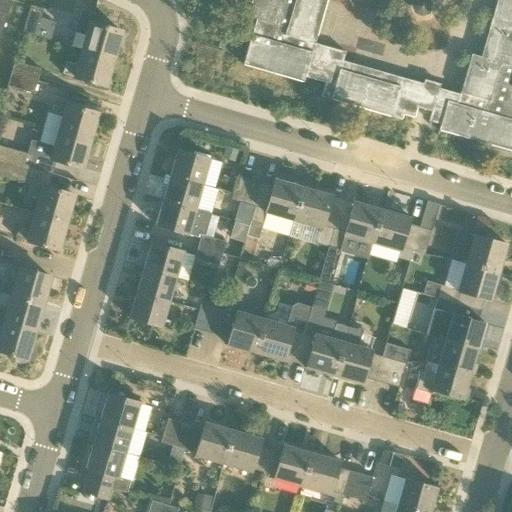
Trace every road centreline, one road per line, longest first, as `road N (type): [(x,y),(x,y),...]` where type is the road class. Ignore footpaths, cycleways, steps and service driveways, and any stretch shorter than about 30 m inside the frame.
road 1 (residential): [(488,466),(78,336)]
road 2 (residential): [(511,206),(147,97)]
road 3 (residential): [(78,336),(147,97)]
